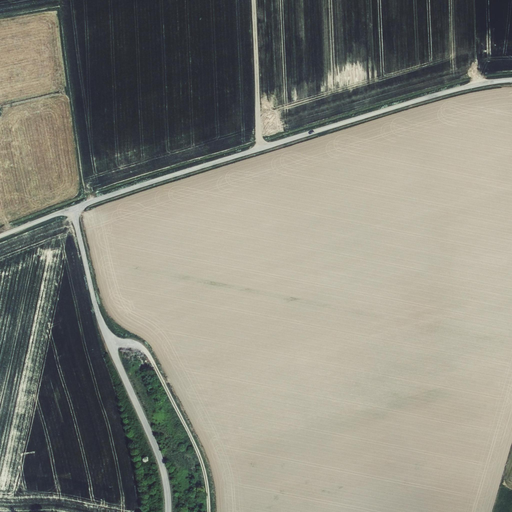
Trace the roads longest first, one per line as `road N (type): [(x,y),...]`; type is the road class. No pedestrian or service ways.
road 1 (unclassified): [(72,208),(421,97),(511,82)]
road 2 (unclassified): [(72,208),(95,308),(159,459),(168,511)]
road 3 (track): [(259,149),(253,0)]
